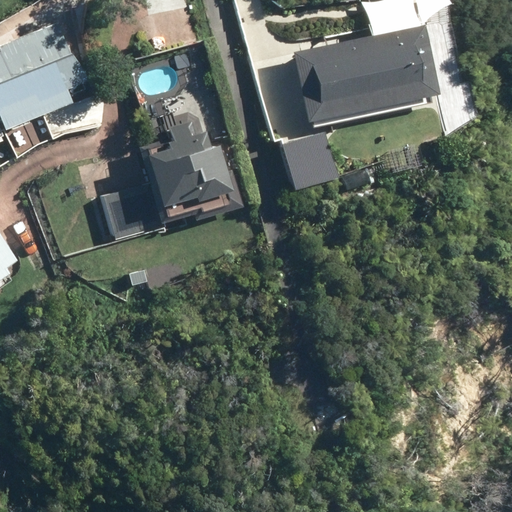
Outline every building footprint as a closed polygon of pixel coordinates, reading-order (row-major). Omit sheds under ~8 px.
[(442,133),(477,126),(467,77),(455,79),(439,0),(389,0),(354,7),(361,39),(283,54),(299,131),(436,104),(442,133)] [(0,130),(83,97),(53,23),(0,44),(0,130)] [(188,221),(239,205),(229,174),(218,177),(205,134),(192,138),(187,122),(160,130),(165,147),(136,156),(158,225),(187,216),(188,221)] [(320,132),(270,143),(280,191),(331,180),(320,132)] [(0,286),(9,280),(3,270),(14,262),(0,240),(0,286)]
